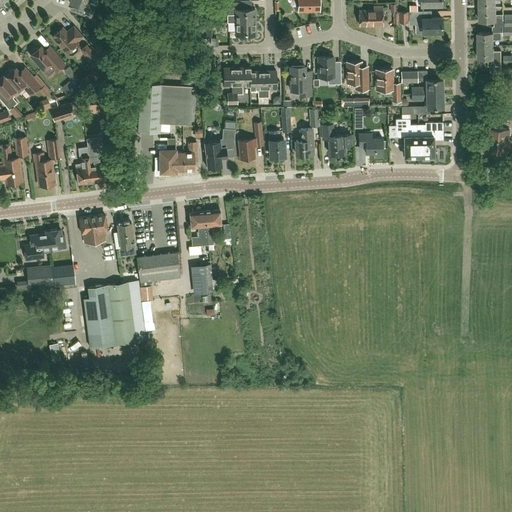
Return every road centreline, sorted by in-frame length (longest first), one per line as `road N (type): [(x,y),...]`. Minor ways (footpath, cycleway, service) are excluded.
road 1 (secondary): [(121,198),(281,181),(460,176)]
road 2 (residential): [(121,198),(130,0)]
road 3 (residential): [(460,53),(388,51),(338,33)]
road 4 (residential): [(460,176),(460,53)]
road 5 (secondary): [(0,213),(121,198)]
